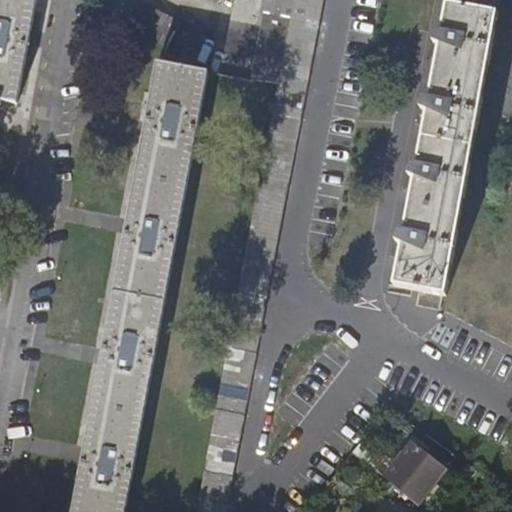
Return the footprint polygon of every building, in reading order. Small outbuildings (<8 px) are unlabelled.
[(0,0),(0,98),(21,103),(33,40),(40,0),(0,0)] [(137,0),(104,0),(100,11),(169,47),(182,24),(137,0)] [(293,0),(197,511),(223,511),(321,0),(293,0)] [(266,0),(251,80),(275,85),(290,0),(266,0)] [(397,233),(387,254),(399,260),(394,286),(417,290),(414,306),(436,310),(439,294),(444,294),(498,0),(447,0),(440,35),(437,34),(426,56),(436,60),(429,101),(423,101),(413,122),(424,128),(416,166),(410,168),(401,189),(411,195),(404,234),(397,233)] [(84,455),(72,511),(125,511),(208,73),(157,64),(145,129),(127,227),(102,358),(84,455)] [(419,504),(420,505),(422,507),(450,472),(413,443),(385,478),(394,484),(419,504)] [(393,511),(412,511),(419,504),(394,484),(381,502),(393,511)]
